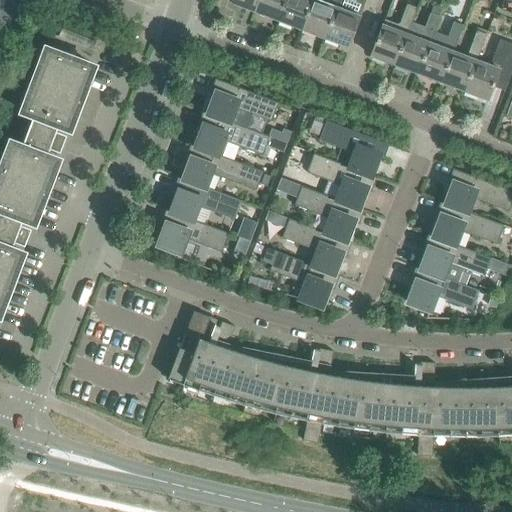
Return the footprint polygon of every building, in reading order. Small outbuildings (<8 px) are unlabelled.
[(26,8),(23,7),(2,0),(0,0),(0,28),(16,34),(26,8)] [(254,12),(258,0),(231,0),(230,3),(254,12)] [(277,21),(285,0),(258,0),(254,12),(277,21)] [(285,0),(277,21),(301,30),(312,0),(285,0)] [(314,0),(312,0),(301,30),(324,39),(336,8),(338,0),(326,0),(325,4),(314,0)] [(324,39),(348,48),(366,0),(355,0),(355,2),(349,0),(339,0),(336,8),(324,39)] [(395,66),(411,23),(416,10),(407,6),(400,24),(397,26),(385,21),(371,56),(395,66)] [(411,23),(395,66),(418,74),(430,44),(435,32),(440,17),(429,13),(423,27),(411,23)] [(418,74),(441,83),(453,53),(463,26),(452,22),(447,37),(435,32),(430,44),(418,74)] [(17,35),(5,31),(2,40),(14,44),(17,35)] [(453,53),(441,83),(464,92),(476,62),(486,35),(476,31),(466,58),(453,53)] [(476,62),(464,92),(487,101),(493,87),(504,92),(511,69),(511,45),(499,41),(489,67),(476,62)] [(58,150),(62,139),(56,136),(59,127),(70,131),(94,67),(46,49),(22,113),(34,117),(22,147),(11,143),(0,172),(0,316),(24,254),(12,250),(16,241),(23,243),(27,232),(20,230),(24,220),(35,225),(59,161),(48,157),(51,147),(58,150)] [(230,123),(230,122),(235,109),(271,122),(278,103),(215,79),(209,94),(214,96),(208,114),(207,115),(230,123)] [(217,156),(217,155),(223,141),(262,156),(266,147),(269,137),(230,122),(230,123),(207,115),(208,114),(203,112),(197,127),(202,129),(195,146),(195,147),(217,156)] [(316,118),(314,124),(323,127),(325,122),(316,118)] [(371,177),(371,176),(378,158),(383,160),(389,145),(326,121),(325,122),(323,127),(322,131),(319,140),(355,154),(349,167),(349,168),(371,177)] [(282,134),(279,141),(286,144),(289,137),(282,134)] [(269,137),(266,147),(283,154),(286,144),(279,141),(269,137)] [(205,188),(210,174),(255,191),(259,183),(262,174),(263,172),(217,155),(217,156),(195,147),(195,146),(190,145),(185,159),(190,161),(183,179),(182,180),(205,188)] [(359,210),(359,209),(366,191),(371,193),(376,178),(371,176),(371,177),(349,168),(349,167),(313,154),(306,173),(342,187),(337,200),(336,201),(359,210)] [(467,213),(467,212),(473,199),(508,212),(511,202),(511,191),(452,169),(447,184),(452,186),(445,204),(445,205),(467,213)] [(259,183),(267,186),(270,177),(262,174),(259,183)] [(192,221),(193,220),(198,207),(234,220),(241,201),(205,188),(182,180),(183,179),(178,177),(172,192),(177,194),(170,212),(170,213),(192,221)] [(301,187),(280,179),(276,191),(297,198),(301,187)] [(346,242),(347,241),(354,223),(359,225),(364,211),(359,209),(359,210),(336,201),(337,200),(301,187),(297,198),(294,206),(330,219),(324,233),(324,234),(346,242)] [(455,245),(460,231),(496,245),(503,226),(467,212),(467,213),(445,205),(445,204),(440,202),(434,217),(440,219),(433,237),(432,237),(455,245)] [(170,212),(165,210),(160,225),(165,227),(158,246),(180,254),(185,239),(221,253),(229,234),(193,220),(192,221),(170,213),(170,212)] [(237,211),(234,220),(240,223),(244,213),(237,211)] [(254,222),(257,215),(247,211),(245,218),(254,222)] [(334,275),(334,274),(341,256),(346,258),(352,243),(347,241),(346,242),(324,234),(324,233),(289,219),(281,238),(317,252),(312,266),(334,275)] [(427,251),(420,269),(420,270),(442,278),(443,278),(458,283),(463,270),(484,278),(487,269),(488,267),(491,258),(455,245),(432,237),(433,237),(428,235),(422,249),(427,251)] [(249,242),(241,239),(237,250),(244,253),(249,242)] [(264,257),(267,249),(256,245),(253,253),(264,257)] [(299,300),(321,308),(329,289),(334,291),(339,276),(334,274),(334,275),(312,266),(267,249),(264,257),(262,262),(271,265),(269,271),(305,285),(299,300)] [(488,267),(487,269),(497,273),(501,262),(499,262),(491,258),(488,267)] [(420,269),(415,267),(410,282),(415,284),(407,303),(430,312),(435,297),(471,310),(478,291),(458,283),(443,278),(442,278),(420,270),(420,269)] [(490,298),(487,306),(496,309),(499,301),(490,298)] [(193,312),(167,379),(200,392),(225,400),(276,414),(306,421),(302,441),(318,444),(321,424),(348,428),(368,431),(398,434),(418,436),(417,456),(432,456),(433,436),(450,437),(474,437),(498,437),(511,435),(511,386),(491,388),(464,388),(433,387),(434,363),(414,362),(414,377),(419,377),(418,387),(395,384),(368,381),(349,379),(329,375),(333,352),(313,348),(311,362),(316,363),(314,372),(307,371),(294,368),(270,362),(241,353),(201,340),(204,330),(211,333),(209,337),(217,340),(221,340),(223,340),(226,339),(229,337),(231,335),(232,333),(234,331),(234,327),(221,322),(219,327),(215,325),(217,320),(193,312)]
